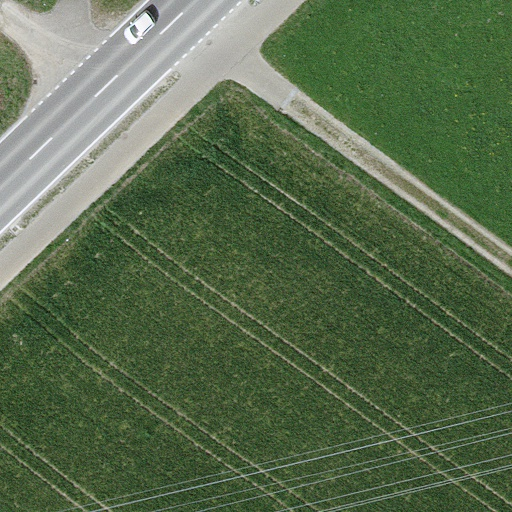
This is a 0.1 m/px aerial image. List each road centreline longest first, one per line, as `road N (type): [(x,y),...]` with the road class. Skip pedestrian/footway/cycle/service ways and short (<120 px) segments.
road 1 (track): [(511,261),(233,56),(163,35)]
road 2 (primary): [(0,191),(199,0)]
